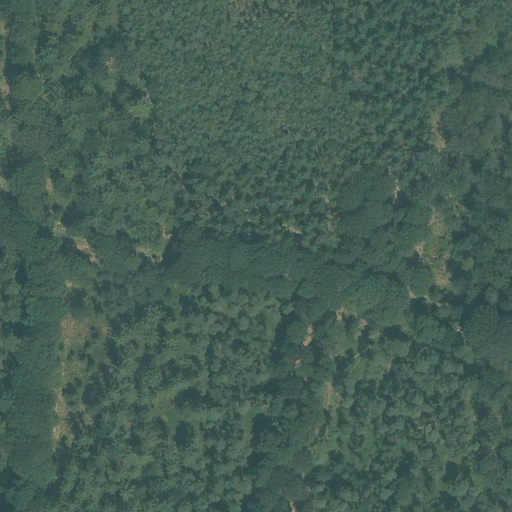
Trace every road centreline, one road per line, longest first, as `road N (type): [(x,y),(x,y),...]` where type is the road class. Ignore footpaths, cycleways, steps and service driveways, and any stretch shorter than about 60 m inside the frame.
road 1 (track): [(511,345),(334,282),(0,229)]
road 2 (track): [(17,511),(35,234)]
